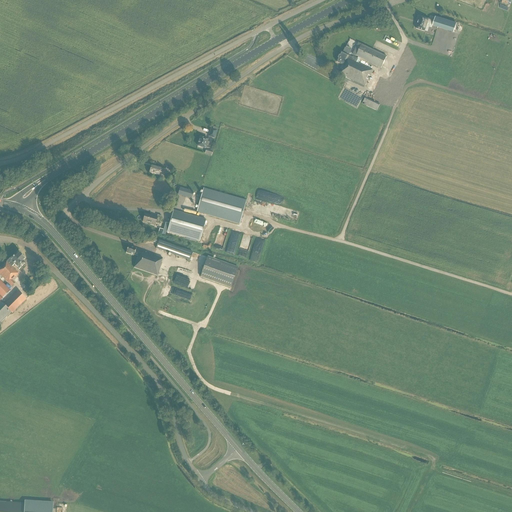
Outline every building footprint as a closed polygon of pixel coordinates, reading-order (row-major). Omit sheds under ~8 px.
[(456,24),(435,17),(434,21),(428,20),(428,19),(420,16),(416,29),(427,32),(429,28),(432,29),(433,26),(454,32),(456,24)] [(386,55),(362,44),(356,56),(380,67),(386,55)] [(343,70),(341,75),(365,86),(373,70),(356,63),(358,59),(353,57),(353,58),(349,56),(341,52),(337,62),(344,66),(342,70),(343,70)] [(377,111),(380,105),(365,98),(362,104),(377,111)] [(207,142),(208,139),(200,137),(197,146),(205,148),(205,147),(208,148),(210,143),(207,142)] [(149,173),(159,176),(160,172),(163,173),(164,170),(151,166),(149,173)] [(191,199),(193,192),(180,188),(178,195),(191,199)] [(239,224),(246,200),(204,189),(197,212),(239,224)] [(266,200),(267,192),(260,191),(259,199),(266,200)] [(265,206),(273,209),(278,197),(270,194),(265,206)] [(176,210),(190,210),(190,200),(184,200),(184,198),(177,197),(176,210)] [(199,242),(205,220),(173,211),(167,233),(199,242)] [(157,217),(145,214),(143,222),(155,225),(155,223),(160,225),(162,216),(157,215),(157,217)] [(226,231),(223,231),(224,229),(219,228),(214,249),(222,250),(226,231)] [(226,252),(234,254),(238,237),(230,235),(226,252)] [(159,241),(156,249),(190,261),(193,253),(159,241)] [(136,249),(128,246),(126,253),(134,256),(134,255),(138,256),(134,268),(157,276),(162,263),(161,263),(163,258),(136,249)] [(258,262),(262,248),(253,246),(249,260),(258,262)] [(238,255),(246,258),(248,252),(240,250),(238,255)] [(19,269),(25,263),(23,261),(25,259),(19,254),(17,256),(15,253),(9,259),(19,269)] [(238,268),(208,257),(200,277),(230,288),(238,268)] [(18,273),(7,262),(0,268),(0,274),(12,286),(15,283),(12,280),(15,277),(18,273)] [(0,294),(3,297),(12,289),(7,285),(6,286),(0,280),(0,294)] [(153,305),(159,293),(153,290),(147,302),(153,305)] [(4,305),(11,313),(12,313),(26,300),(22,296),(18,291),(13,296),(4,305)] [(0,323),(11,313),(4,305),(0,302),(0,301),(0,323)] [(0,511),(24,511),(25,503),(0,501),(0,511)] [(53,511),(54,502),(25,501),(25,511),(53,511)]
